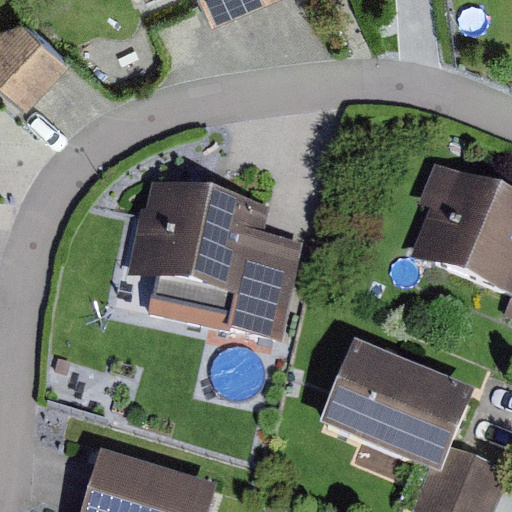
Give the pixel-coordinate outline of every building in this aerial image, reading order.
[(201,0),(214,29),(282,0),(201,0)] [(0,33),(0,85),(29,112),(70,67),(23,24),(0,33)] [(511,202),(435,171),(419,211),(431,216),(412,265),(511,305),(511,307),(506,322),(511,324),(511,202)] [(153,190),(147,218),(143,217),(130,281),(236,303),(229,337),(233,338),(271,346),(284,348),(304,250),(266,243),(272,213),(153,190)] [(479,403),(357,351),(321,434),(431,480),(444,486),(456,458),(479,403)] [(456,458),(444,486),(431,480),(417,511),(498,511),(511,481),(456,458)] [(214,511),(219,496),(102,460),(86,511),(214,511)]
